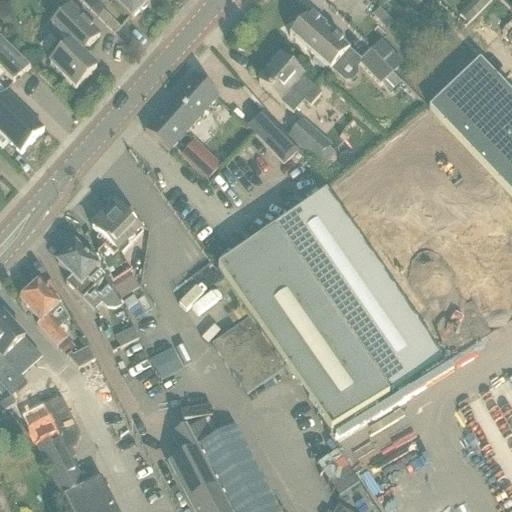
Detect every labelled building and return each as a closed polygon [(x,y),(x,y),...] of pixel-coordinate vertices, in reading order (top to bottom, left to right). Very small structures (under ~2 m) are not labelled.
[(94,0),(90,0),(85,5),(97,16),(102,11),(104,10),(94,0)] [(108,0),(131,22),(141,11),(143,11),(146,8),(146,6),(151,0),(108,0)] [(475,0),(459,17),(468,27),(493,0),(475,0)] [(81,56),(99,38),(70,9),(51,28),(70,46),(50,66),(75,92),(96,71),(81,56)] [(379,9),(372,15),(381,25),(388,18),(379,9)] [(306,18),(289,38),(304,51),(314,60),(312,63),(322,72),(324,70),(329,74),(331,71),(348,52),(349,51),(324,29),(326,26),(314,16),(311,13),(306,18)] [(0,72),(12,84),(29,67),(0,38),(0,72)] [(360,62),(358,64),(360,66),(380,87),(381,86),(393,75),(371,52),(360,62)] [(280,60),(258,86),(273,99),(281,106),(293,116),(304,104),(309,109),(320,95),(295,73),(280,60)] [(511,97),(479,63),(428,111),(511,198),(511,97)] [(194,77),(144,133),(168,155),(182,140),(218,99),(209,91),(194,77)] [(0,135),(21,156),(43,133),(5,95),(0,100),(0,135)] [(328,99),(316,112),(334,128),(346,115),(328,99)] [(262,115),(247,129),(283,166),(298,153),(262,115)] [(318,171),(334,155),(302,122),(286,139),(318,171)] [(187,151),(180,158),(206,183),(213,176),(187,151)] [(441,361),(326,195),(273,231),(388,397),(441,361)] [(114,207),(92,230),(100,238),(96,242),(104,249),(103,250),(98,255),(97,256),(97,257),(98,258),(112,288),(120,300),(136,289),(137,289),(136,288),(129,277),(129,276),(131,275),(121,257),(120,257),(121,257),(131,246),(129,244),(128,244),(129,244),(131,241),(130,241),(133,238),(139,232),(114,207)] [(329,438),(388,397),(273,231),(217,270),(253,321),(248,324),(282,373),(327,436),(329,438)] [(98,271),(88,262),(74,248),(57,266),(70,279),(64,285),(94,314),(101,307),(106,312),(116,312),(121,309),(100,269),(98,271)] [(61,308),(53,299),(39,284),(19,302),(40,324),(36,327),(57,349),(58,349),(67,341),(68,340),(49,319),(61,308)] [(201,312),(215,294),(204,286),(185,312),(212,332),(218,324),(201,312)] [(2,318),(0,320),(0,383),(13,398),(26,386),(18,377),(27,369),(25,366),(36,356),(2,318)] [(245,399),(282,373),(248,324),(211,350),(245,399)] [(132,331),(115,340),(120,350),(137,341),(132,331)] [(58,349),(57,349),(66,359),(70,355),(75,350),(67,341),(58,349)] [(70,355),(66,359),(78,372),(95,362),(88,350),(72,358),(70,355)] [(171,350),(150,361),(161,382),(182,371),(171,350)] [(161,384),(161,383),(150,362),(149,363),(155,374),(143,380),(150,392),(162,385),(161,384)] [(0,384),(0,414),(1,416),(15,407),(18,405),(0,384)] [(74,450),(78,438),(56,394),(40,402),(37,396),(18,405),(15,407),(35,446),(69,511),(116,511),(100,480),(84,488),(66,454),(74,450)] [(229,511),(278,511),(234,429),(196,449),(229,511)] [(183,458),(168,465),(192,511),(229,511),(196,449),(186,430),(172,437),(183,458)]
